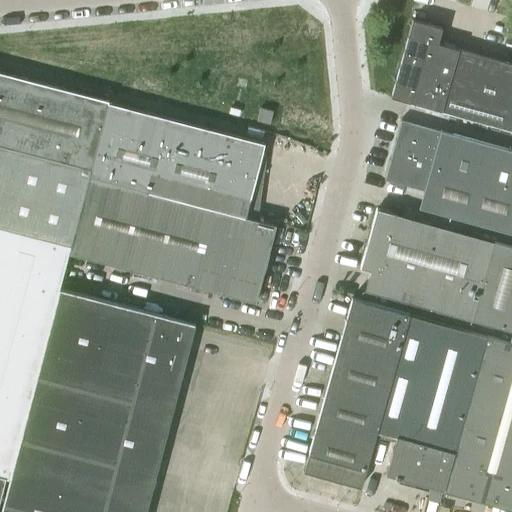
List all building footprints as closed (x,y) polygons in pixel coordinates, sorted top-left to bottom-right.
[(442,27),(412,18),(391,96),(442,110),(459,48),(438,42),(442,27)] [(501,127),(511,88),(511,62),(459,48),(442,110),(486,122),(485,123),(501,127)] [(0,143),(9,146),(27,78),(0,70),(0,143)] [(109,100),(109,99),(27,78),(9,146),(91,167),(109,100)] [(511,88),(501,127),(511,130),(511,88)] [(193,123),(109,100),(91,167),(89,174),(149,190),(153,174),(177,181),(193,123)] [(240,109),(230,106),(229,112),(238,115),(240,109)] [(260,107),(259,110),(257,119),(269,123),(273,110),(260,107)] [(511,149),(401,118),(384,178),(423,189),(419,207),(511,233),(511,149)] [(264,142),(193,123),(177,181),(249,200),(264,142)] [(0,226),(70,245),(89,174),(91,167),(9,146),(0,143),(0,226)] [(276,223),(149,190),(89,174),(70,245),(69,252),(256,301),(276,223)] [(511,329),(511,244),(377,207),(360,266),(370,269),(364,288),(511,329)] [(59,287),(69,252),(70,245),(0,226),(0,337),(43,349),(59,287)] [(195,322),(59,287),(43,349),(29,403),(20,437),(155,474),(195,322)] [(378,431),(409,313),(409,312),(352,296),(303,470),(361,486),(376,430),(378,431)] [(444,489),(487,335),(409,313),(378,431),(396,436),(386,472),(444,489)] [(511,341),(510,341),(487,335),(444,489),(511,508),(511,341)] [(29,403),(43,349),(0,337),(0,473),(6,475),(10,476),(20,437),(29,403)] [(145,511),(155,474),(20,437),(10,476),(0,511),(145,511)]
